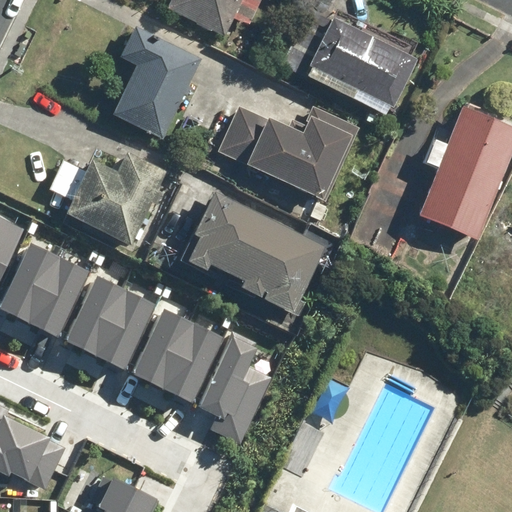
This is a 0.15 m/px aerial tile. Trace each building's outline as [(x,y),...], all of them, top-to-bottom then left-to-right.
[(172,0),(228,29),(235,16),(248,23),(260,0),(291,0),(301,5),(304,0),(172,0)] [(272,70),(295,81),(293,85),(378,124),(404,66),(319,27),(321,24),(298,13),(272,70)] [(164,132),(206,53),(140,19),(122,55),(140,64),(117,108),(164,132)] [(329,192),(355,128),(311,109),(305,124),(272,110),(269,117),(238,105),(220,147),(329,192)] [(511,137),(451,112),(405,225),(465,249),(511,137)] [(133,237),(165,168),(128,150),(122,165),(96,154),(90,168),(66,157),(52,188),(78,200),(73,210),(133,237)] [(328,242),(220,185),(195,230),(201,233),(193,249),(296,303),(328,242)] [(47,251),(20,241),(0,277),(0,292),(54,323),(65,303),(75,309),(89,284),(79,278),(91,257),(55,237),(47,251)] [(20,386),(37,347),(0,331),(0,408),(16,415),(27,389),(20,386)] [(76,466),(57,456),(44,482),(62,492),(76,466)] [(322,511),(295,499),(288,511),(322,511)]
